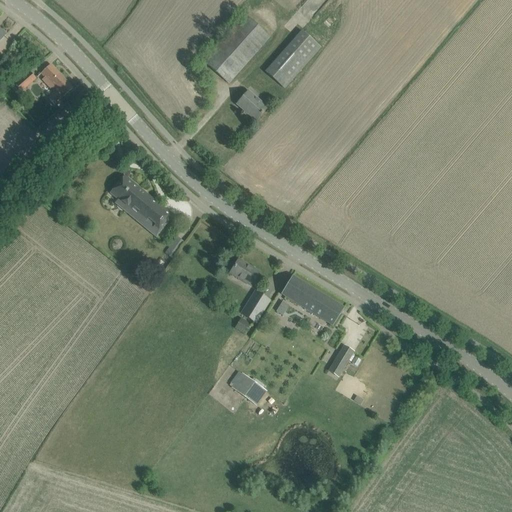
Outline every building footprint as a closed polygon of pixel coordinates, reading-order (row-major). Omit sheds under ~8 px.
[(245,15),(210,54),(203,61),(228,84),(270,37),(245,15)] [(320,47),(301,30),(264,72),(284,89),(320,47)] [(48,98),(49,99),(54,105),(63,97),(72,88),(50,65),(41,74),(44,77),(42,80),(53,93),(48,98)] [(15,84),(21,91),(35,79),(29,72),(15,84)] [(237,104),(256,121),(267,109),(248,92),(237,104)] [(111,193),(159,233),(173,217),(125,177),(111,193)] [(180,237),(169,253),(175,257),(185,242),(180,237)] [(238,260),(233,268),(231,272),(251,285),(259,273),(259,272),(258,274),(246,267),(247,265),(238,260)] [(281,294),(320,318),(333,326),(343,308),(292,276),(281,294)] [(241,313),(255,323),(270,300),(256,291),(241,313)] [(234,328),(244,334),(250,324),(241,318),(234,328)] [(344,346),(330,370),(339,376),(354,352),(344,346)] [(263,390),(242,374),(232,388),(253,403),(263,390)]
